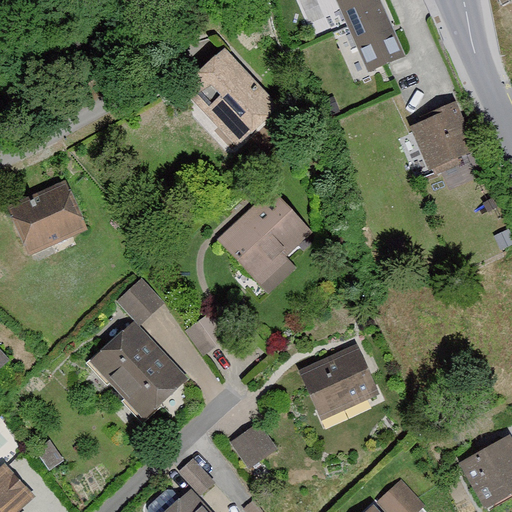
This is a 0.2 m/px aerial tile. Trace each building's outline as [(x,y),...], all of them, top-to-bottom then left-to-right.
[(380,0),(336,0),(369,73),(405,57),(380,0)] [(281,106),(218,46),(176,88),(239,149),(281,106)] [(457,102),(405,124),(425,170),(477,147),(457,102)] [(64,180),(3,205),(24,255),(85,230),(64,180)] [(269,190),(213,241),(256,289),(312,238),(269,190)] [(127,314),(81,357),(139,418),(183,378),(136,328),(163,303),(139,277),(114,300),(127,314)] [(212,311),(189,329),(206,351),(229,333),(212,311)] [(356,346),(296,371),(315,420),(376,395),(356,346)] [(272,451),(251,422),(227,439),(249,468),(272,451)] [(511,439),(508,431),(456,458),(480,506),(511,490),(511,439)] [(209,481),(188,460),(174,474),(195,495),(209,481)] [(0,511),(20,511),(34,498),(0,464),(0,511)] [(416,511),(419,509),(389,481),(359,511),(416,511)] [(206,511),(183,489),(159,511),(206,511)]
